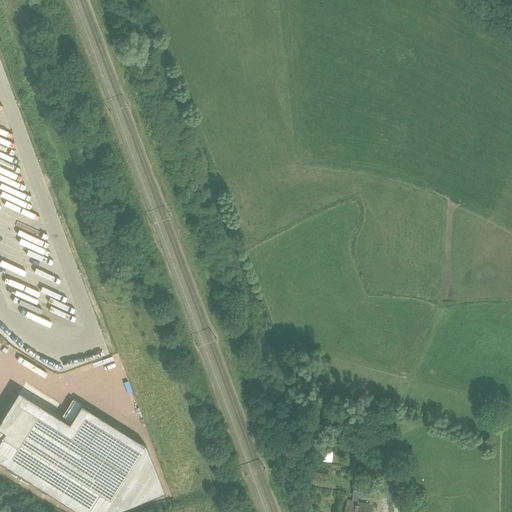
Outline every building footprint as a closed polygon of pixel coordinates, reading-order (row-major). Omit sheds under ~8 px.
[(0,462),(78,511),(113,511),(164,492),(146,446),(81,404),(69,423),(18,391),(0,420),(0,462)] [(395,465),(390,453),(382,456),(386,468),(395,465)] [(348,472),(358,474),(361,462),(350,460),(348,472)] [(313,481),(323,483),(325,473),(315,471),(313,481)] [(358,497),(368,499),(371,485),(355,482),(352,496),(358,497)] [(386,485),(388,500),(396,499),(394,484),(386,485)] [(357,502),(358,497),(352,496),(352,501),(348,500),(345,511),(371,511),(373,504),(357,502)]
